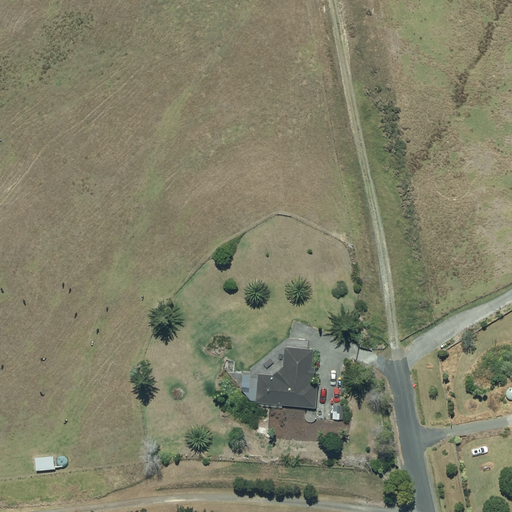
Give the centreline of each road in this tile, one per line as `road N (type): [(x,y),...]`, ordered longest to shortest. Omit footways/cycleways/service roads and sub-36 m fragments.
road 1 (track): [(326,0),(380,332),(395,365)]
road 2 (unclassified): [(395,365),(426,511)]
road 3 (unknown): [(395,365),(511,287)]
